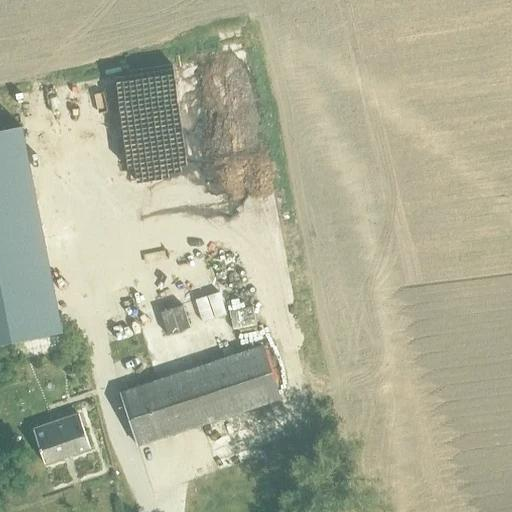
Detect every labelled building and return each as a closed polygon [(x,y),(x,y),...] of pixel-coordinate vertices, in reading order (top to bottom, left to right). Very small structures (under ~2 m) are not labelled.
[(153,199),(199,193),(194,161),(229,156),(233,185),(272,180),(255,61),(172,72),(170,63),(134,68),(153,199)] [(117,126),(97,127),(98,136),(117,135),(117,126)] [(23,128),(0,131),(0,345),(63,333),(23,128)] [(112,210),(113,221),(146,219),(145,208),(112,210)] [(97,299),(107,330),(138,320),(128,289),(97,299)] [(235,310),(238,326),(259,322),(256,306),(235,310)] [(204,329),(180,333),(184,360),(208,356),(204,329)] [(121,393),(139,446),(280,400),(263,346),(121,393)] [(22,401),(28,420),(59,410),(53,391),(22,401)] [(34,430),(45,465),(91,449),(79,414),(34,430)]
